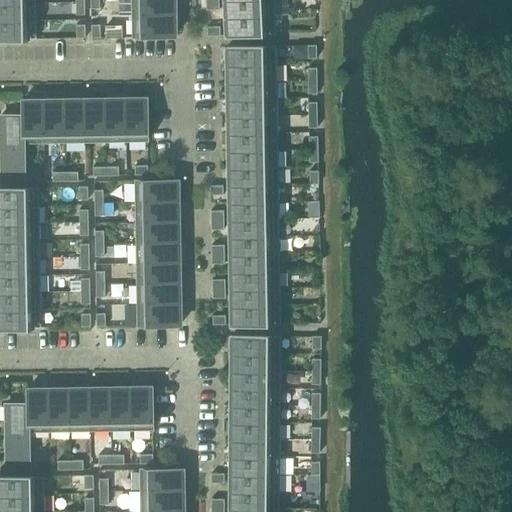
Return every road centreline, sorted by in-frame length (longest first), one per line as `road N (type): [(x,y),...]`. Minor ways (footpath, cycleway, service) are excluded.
road 1 (residential): [(0,71),(187,69),(189,178)]
road 2 (residential): [(184,461),(184,360),(0,363)]
